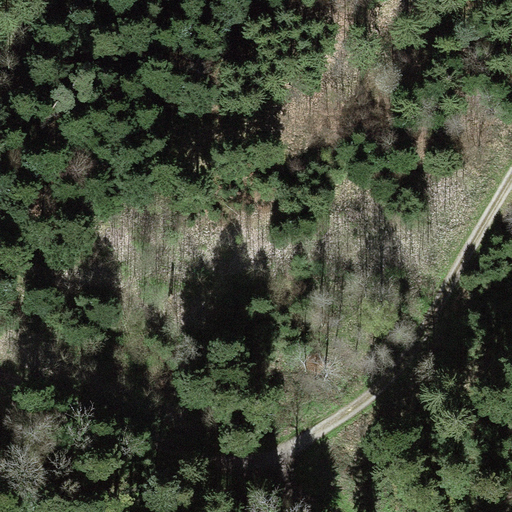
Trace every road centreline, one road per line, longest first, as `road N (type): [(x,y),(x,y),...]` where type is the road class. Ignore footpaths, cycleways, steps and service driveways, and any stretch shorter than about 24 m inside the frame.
road 1 (track): [(232,470),(333,418),(393,366),(449,293),(511,175)]
road 2 (track): [(0,373),(232,470)]
